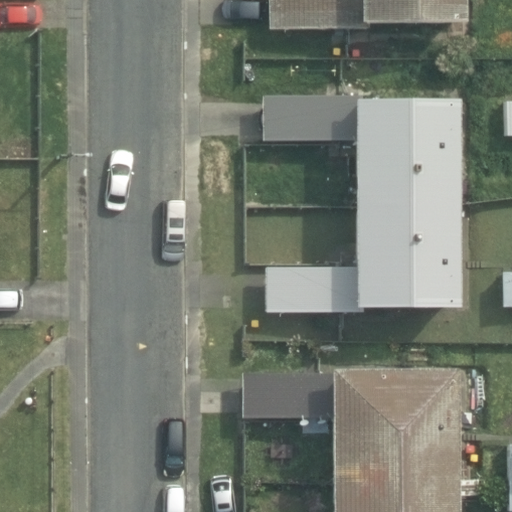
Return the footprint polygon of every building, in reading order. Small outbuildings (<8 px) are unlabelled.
[(263,0),(264,27),(465,21),(464,0),(263,0)] [(262,266),(263,308),(457,307),(455,96),(261,97),(261,137),(351,136),(352,266),(262,266)] [(502,134),(511,134),(511,98),(502,99),(502,134)] [(511,271),(503,271),(504,305),(511,304),(511,271)] [(451,511),(450,370),(239,372),(240,414),(328,413),(329,511),(451,511)]
